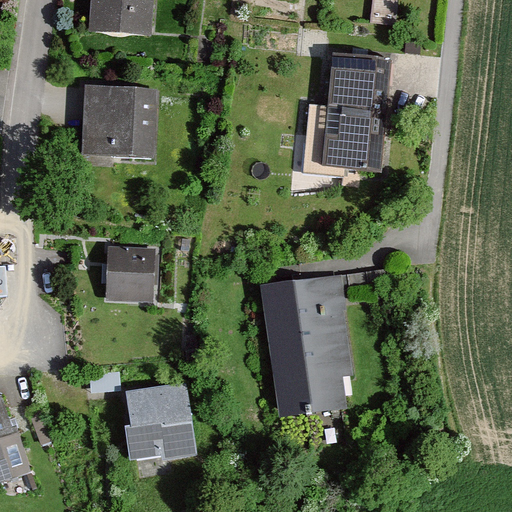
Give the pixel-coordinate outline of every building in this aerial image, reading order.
[(151,0),(89,0),(87,36),(148,40),(151,0)] [(375,0),(373,18),(389,19),(391,0),(375,0)] [(378,173),(388,65),(326,60),(322,110),(308,109),(302,177),(344,180),(344,171),(378,173)] [(156,95),(81,93),(79,163),(154,164),(156,95)] [(157,252),(106,248),(102,301),(153,305),(157,252)] [(352,379),(338,280),(259,291),(277,421),(343,412),(338,381),(352,379)] [(194,457),(185,389),(121,397),(126,432),(120,432),(125,466),(194,457)] [(0,483),(26,473),(0,405),(0,483)]
